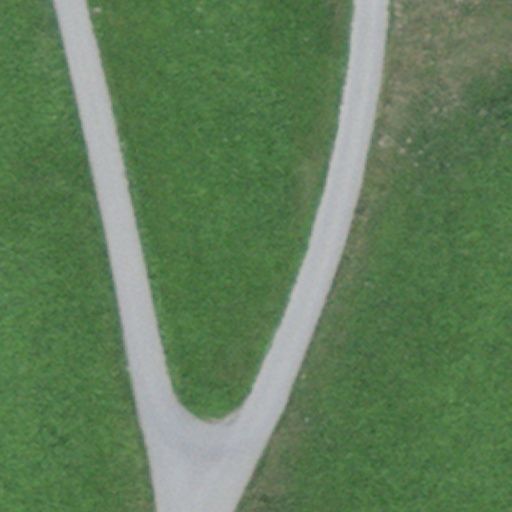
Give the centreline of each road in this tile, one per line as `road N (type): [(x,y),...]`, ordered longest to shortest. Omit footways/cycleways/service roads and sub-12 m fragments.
road 1 (tertiary): [(373,0),(353,143),(301,319),(212,511)]
road 2 (residential): [(185,511),(60,0)]
